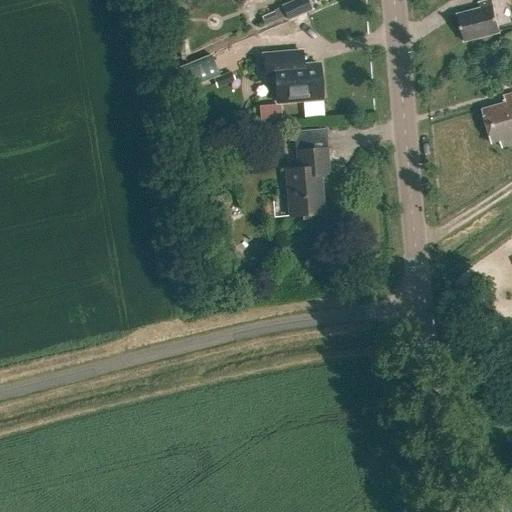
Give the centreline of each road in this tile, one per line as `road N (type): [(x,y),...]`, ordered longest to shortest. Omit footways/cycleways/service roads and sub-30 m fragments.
road 1 (unclassified): [(0,393),(262,329),(420,306)]
road 2 (tertiary): [(420,306),(393,0)]
road 3 (tertiary): [(464,511),(437,419),(420,306)]
